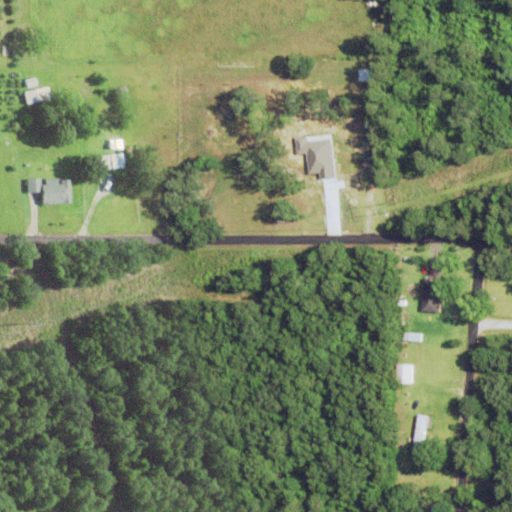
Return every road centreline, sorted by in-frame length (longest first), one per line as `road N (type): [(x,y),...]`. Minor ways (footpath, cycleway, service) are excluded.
road 1 (residential): [(459,511),(474,243),(462,236),(325,237)]
road 2 (residential): [(325,237),(0,239)]
